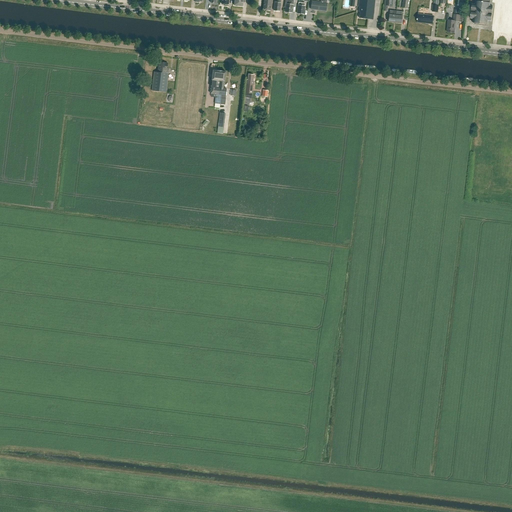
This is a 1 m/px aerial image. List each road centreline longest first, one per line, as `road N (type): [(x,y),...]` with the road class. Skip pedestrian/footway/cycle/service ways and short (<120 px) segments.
road 1 (unclassified): [(511,92),(0,31)]
road 2 (tertiary): [(511,54),(52,0)]
